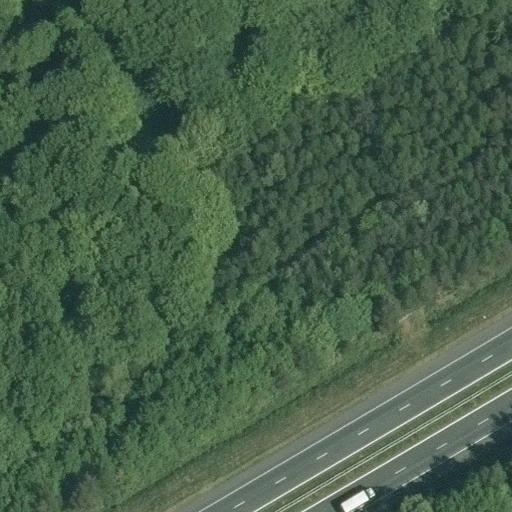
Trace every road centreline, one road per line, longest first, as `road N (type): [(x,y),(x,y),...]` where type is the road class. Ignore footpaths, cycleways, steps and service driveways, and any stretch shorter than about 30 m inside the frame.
road 1 (motorway): [(511,348),(227,511)]
road 2 (unclassified): [(0,99),(216,0)]
road 3 (motorway): [(332,511),(511,407)]
